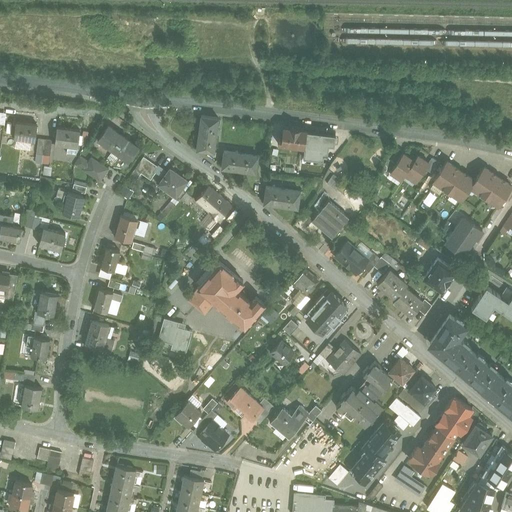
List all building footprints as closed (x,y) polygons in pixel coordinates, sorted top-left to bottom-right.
[(220,119),(201,116),(197,149),(215,151),(218,124),(219,124),(220,119)] [(36,125),(16,122),(13,139),(34,142),(36,125)] [(122,136),(107,126),(98,140),(113,150),(122,136)] [(299,127),(289,126),(289,127),(283,126),(281,135),(278,135),(277,143),(287,145),(296,146),(303,147),(305,129),(299,128),(299,127)] [(80,130),(57,127),(54,144),(77,147),(80,130)] [(325,132),(306,130),(302,157),(323,159),(324,154),(324,153),(317,152),(318,142),(324,143),(325,132)] [(90,132),(83,131),(81,144),(88,145),(90,132)] [(325,132),(324,143),(318,142),(317,152),(324,153),(324,154),(327,154),(328,144),(334,145),(335,134),(325,132)] [(138,147),(122,136),(113,150),(128,161),(138,147)] [(45,139),(38,138),(36,153),(43,154),(45,139)] [(45,139),(43,154),(49,155),(51,140),(45,139)] [(258,156),(232,153),(232,150),(226,149),(224,168),(256,172),(258,156)] [(396,163),(391,171),(402,178),(406,173),(414,160),(403,153),(396,163)] [(414,160),(406,173),(417,181),(425,168),(429,162),(418,155),(414,160)] [(159,168),(143,157),(137,166),(142,169),(140,172),(151,180),(159,168)] [(439,161),(432,157),(429,162),(425,168),(432,172),(439,161)] [(108,168),(92,158),(88,164),(104,175),(108,168)] [(396,163),(388,158),(383,170),(389,174),(391,171),(396,163)] [(475,179),(447,160),(434,179),(444,186),(442,188),(451,194),(453,192),(462,198),(471,185),(475,179)] [(104,175),(88,164),(84,170),(100,181),(104,175)] [(137,166),(129,177),(134,180),(140,172),(142,169),(137,166)] [(511,185),(484,166),(475,179),(471,185),(481,192),(480,194),(488,200),(490,197),(499,204),(511,185)] [(185,181),(170,170),(160,184),(175,195),(180,188),(185,181)] [(86,187),(74,184),(73,190),(85,193),(86,187)] [(133,191),(124,184),(119,192),(128,198),(133,191)] [(300,191),(273,188),(273,185),(268,184),(265,204),(298,208),(300,191)] [(231,204),(208,185),(196,199),(219,219),(231,204)] [(186,192),(180,188),(175,195),(174,197),(178,201),(180,198),(186,192)] [(186,192),(180,198),(184,202),(190,195),(186,191),(186,192)] [(84,196),(68,192),(63,213),(79,217),(84,196)] [(329,199),(312,220),(333,236),(349,216),(329,199)] [(171,201),(165,209),(169,212),(175,204),(171,201)] [(219,219),(210,211),(202,221),(211,228),(219,219)] [(511,212),(511,213),(503,225),(509,229),(510,226),(511,225),(511,224),(511,223),(511,212)] [(14,216),(0,213),(0,223),(1,223),(12,225),(14,216)] [(36,217),(29,215),(28,214),(26,225),(25,226),(33,228),(36,217)] [(138,219),(122,214),(115,236),(132,241),(138,219)] [(463,216),(446,242),(464,254),(476,237),(477,238),(483,230),(463,216)] [(42,219),(36,217),(33,228),(39,230),(42,219)] [(12,225),(1,223),(0,230),(0,236),(19,240),(21,227),(12,225)] [(66,233),(44,227),(40,243),(62,249),(66,233)] [(421,237),(413,231),(410,235),(418,241),(421,237)] [(204,234),(197,242),(205,250),(212,242),(204,234)] [(145,245),(134,242),(132,247),(143,251),(145,245)] [(348,242),(336,256),(356,273),(362,266),(368,259),(348,242)] [(145,245),(143,251),(155,254),(157,248),(145,245)] [(120,251),(107,247),(101,267),(114,271),(120,251)] [(172,250),(162,248),(160,255),(170,258),(172,250)] [(373,252),(368,259),(362,266),(369,272),(374,265),(380,258),(373,252)] [(391,263),(382,256),(380,258),(374,265),(383,273),(391,263)] [(438,257),(424,278),(442,290),(457,269),(438,257)] [(243,281),(220,261),(198,287),(199,287),(214,301),(245,326),(264,303),(256,295),(251,301),(236,289),(243,281)] [(319,280),(305,268),(292,282),(296,286),(289,293),(290,293),(296,299),(303,292),(306,294),(319,280)] [(408,284),(390,269),(377,283),(395,298),(393,300),(411,316),(418,308),(423,301),(406,286),(408,284)] [(9,274),(0,272),(0,296),(13,299),(18,274),(9,272),(9,274)] [(122,283),(112,280),(110,286),(121,289),(122,283)] [(292,282),(284,291),(288,295),(290,293),(289,293),(296,286),(292,282)] [(486,285),(471,307),(486,317),(493,305),(511,317),(511,293),(508,300),(486,285)] [(199,287),(189,298),(205,312),(214,301),(199,287)] [(113,292),(100,288),(95,308),(108,312),(113,292)] [(58,294),(41,291),(38,312),(54,314),(58,294)] [(308,318),(324,332),(347,305),(331,291),(308,318)] [(432,305),(425,299),(423,301),(418,308),(425,314),(432,305)] [(278,313),(271,306),(263,315),(270,322),(278,313)] [(468,316),(460,310),(457,314),(465,320),(468,316)] [(184,321),(162,315),(156,337),(172,341),(170,347),(185,351),(191,328),(183,325),(184,321)] [(451,315),(431,343),(459,367),(472,350),(457,338),(458,337),(456,336),(459,332),(461,333),(466,325),(451,315)] [(298,325),(291,319),(283,328),(290,334),(298,325)] [(110,325),(93,320),(87,342),(103,347),(110,325)] [(242,336),(237,331),(232,338),(237,342),(242,336)] [(50,338),(34,336),(31,355),(46,358),(50,338)] [(294,352),(281,340),(271,351),(284,363),(294,352)] [(360,353),(344,340),(336,349),(328,359),(343,372),(360,353)] [(336,349),(329,343),(320,353),(328,359),(336,349)] [(130,350),(129,358),(138,360),(139,352),(130,350)] [(503,376),(472,350),(459,367),(489,392),(503,376)] [(413,368),(400,357),(387,373),(389,375),(391,373),(402,382),(413,368)] [(229,364),(225,359),(220,365),(224,369),(229,364)] [(382,367),(375,361),(370,367),(368,366),(362,373),(369,379),(361,387),(375,399),(376,398),(390,381),(389,379),(391,377),(387,373),(381,368),(382,367)] [(305,362),(298,370),(302,374),(309,365),(305,362)] [(3,376),(13,378),(14,371),(4,369),(3,376)] [(197,374),(189,382),(196,388),(203,379),(197,374)] [(422,375),(408,391),(415,397),(417,395),(424,401),(436,387),(422,375)] [(511,383),(503,376),(489,392),(511,411),(511,383)] [(42,387),(26,384),(22,405),(38,408),(42,387)] [(260,402),(241,385),(227,401),(235,408),(238,404),(246,411),(244,413),(252,420),(259,412),(264,406),(260,402)] [(352,386),(347,393),(346,392),(341,397),(343,399),(337,406),(343,412),(344,410),(351,416),(357,409),(362,414),(358,419),(365,424),(371,417),(371,418),(383,404),(376,398),(375,399),(361,387),(358,391),(352,386)] [(213,397),(204,407),(209,412),(212,409),(218,402),(213,397)] [(275,405),(265,397),(260,402),(264,406),(259,412),(264,417),(275,405)] [(437,425),(453,436),(457,431),(460,433),(471,417),(468,414),(472,408),(455,397),(454,398),(453,397),(445,408),(446,409),(444,412),(443,412),(435,423),(436,424),(436,425),(437,425)] [(189,398),(175,413),(189,425),(202,410),(189,398)] [(396,398),(389,407),(399,414),(393,422),(404,431),(410,423),(414,426),(421,417),(396,398)] [(292,413),(283,405),(270,420),(277,426),(279,425),(291,434),(297,426),(295,425),(303,417),(304,418),(307,415),(313,420),(322,409),(316,404),(310,411),(300,403),(292,413)] [(209,412),(200,422),(205,427),(212,419),(213,420),(218,414),(212,409),(209,412)] [(349,468),(365,482),(385,458),(380,454),(400,431),(384,417),(361,443),(366,448),(349,468)] [(213,420),(212,419),(205,427),(199,434),(215,448),(228,433),(213,420)] [(479,422),(477,424),(476,423),(463,442),(480,454),(493,435),(482,428),(484,425),(479,422)] [(428,437),(421,449),(416,446),(408,458),(413,461),(412,462),(419,467),(420,466),(431,473),(438,463),(436,461),(442,452),(444,453),(441,451),(445,446),(447,447),(452,438),(453,436),(437,425),(433,430),(432,430),(428,437)] [(16,441),(4,438),(3,444),(15,447),(16,441)] [(486,470),(479,481),(477,481),(462,505),(468,507),(466,511),(470,511),(490,511),(492,508),(488,507),(494,487),(496,488),(499,483),(502,485),(511,468),(511,453),(506,450),(507,448),(503,444),(495,457),(492,455),(484,469),(486,470)] [(463,464),(468,455),(459,450),(454,458),(463,464)] [(50,454),(39,452),(38,457),(48,460),(50,454)] [(92,465),(82,462),(80,468),(91,470),(92,465)] [(349,471),(340,463),(327,478),(337,485),(349,471)] [(136,468),(117,464),(114,478),(133,482),(136,468)] [(404,465),(400,470),(410,477),(414,472),(404,465)] [(91,470),(80,468),(79,475),(90,477),(91,470)] [(35,480),(51,483),(53,474),(37,471),(35,480)] [(203,479),(184,475),(181,488),(198,492),(199,486),(202,487),(203,479)] [(133,482),(114,478),(111,492),(130,496),(133,482)] [(33,484),(17,480),(14,493),(34,497),(35,491),(31,490),(33,484)] [(379,482),(368,497),(373,500),(384,486),(379,482)] [(198,492),(181,488),(178,501),(195,505),(196,500),(199,500),(200,492),(198,492)] [(74,492),(58,489),(57,496),(53,495),(52,501),(71,505),(74,492)] [(326,493),(295,491),(292,511),(358,511),(359,505),(335,502),(335,498),(326,497),(326,493)] [(130,496),(111,492),(108,506),(127,510),(130,496)] [(511,511),(511,493),(507,492),(502,507),(511,510),(510,511),(511,511)] [(34,497),(14,493),(11,505),(27,509),(29,503),(32,503),(34,497)] [(69,511),(71,505),(52,501),(51,507),(54,508),(53,511),(69,511)] [(195,505),(178,501),(176,511),(196,511),(198,505),(195,505)] [(395,511),(359,501),(359,505),(358,511),(395,511)]
